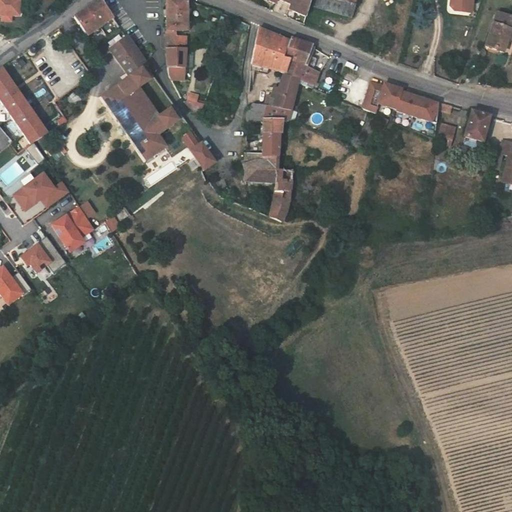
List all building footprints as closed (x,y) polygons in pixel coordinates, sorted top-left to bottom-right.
[(0,0),(0,13),(17,14),(18,0),(0,0)] [(103,0),(94,0),(73,17),(84,30),(94,23),(112,11),(104,0),(103,0)] [(187,0),(167,0),(167,12),(188,11),(187,0)] [(286,0),(290,2),(288,6),(306,14),(310,0),(286,0)] [(314,0),(350,12),(353,0),(314,0)] [(473,0),(452,0),(452,6),(456,11),(466,12),(467,2),(473,3),(473,0)] [(187,29),(188,11),(167,12),(167,29),(168,29),(177,29),(187,29)] [(511,19),(497,14),(486,47),(504,54),(508,40),(510,33),(511,33),(511,19)] [(261,27),(250,65),(267,69),(269,62),(286,67),(290,55),(285,51),(289,39),(261,27)] [(111,48),(131,75),(142,67),(148,61),(129,35),(111,48)] [(304,61),(309,45),(290,36),(289,39),(285,51),(290,55),(304,61)] [(25,49),(26,51),(27,53),(30,55),(32,55),(35,55),(37,53),(38,51),(39,49),(38,46),(37,44),(35,42),(32,42),(29,43),(27,44),(26,46),(25,49)] [(185,66),(187,42),(168,42),(169,64),(170,70),(173,77),(184,77),(185,66)] [(284,70),(300,76),(304,77),(308,73),(317,77),(321,69),(304,61),(290,55),(286,67),(284,70)] [(31,143),(36,141),(48,132),(3,67),(0,69),(0,97),(5,106),(10,112),(23,131),(31,143)] [(104,94),(147,159),(167,145),(159,133),(180,118),(171,107),(161,113),(156,104),(152,107),(139,87),(150,79),(142,67),(131,75),(104,94)] [(291,108),(299,81),(300,77),(300,76),(284,70),(278,86),(272,84),(269,94),(264,92),(261,104),(291,108)] [(317,77),(308,73),(304,77),(300,76),(300,77),(315,83),(317,77)] [(315,83),(300,77),(299,81),(313,87),(315,83)] [(371,84),(362,106),(370,110),(374,111),(378,101),(396,107),(396,108),(438,121),(440,101),(415,94),(403,90),(404,88),(404,87),(385,82),(385,84),(379,83),(378,86),(371,84)] [(189,97),(197,99),(198,93),(190,91),(189,97)] [(189,97),(188,97),(186,99),(199,114),(204,102),(197,99),(189,97)] [(291,108),(261,104),(254,103),(246,109),(246,121),(261,122),(261,132),(280,132),(283,132),(284,119),(288,119),(289,116),(294,119),(296,109),(291,108)] [(493,115),(474,109),(466,133),(467,133),(465,139),(467,142),(478,146),(481,145),(484,139),(485,139),(493,115)] [(23,131),(10,112),(0,120),(0,128),(9,142),(23,131)] [(457,125),(443,120),(440,133),(454,137),(456,131),(457,125)] [(0,148),(9,142),(0,128),(0,148)] [(280,132),(261,132),(262,149),(262,154),(279,156),(279,155),(280,132)] [(218,157),(204,139),(191,150),(204,168),(218,157)] [(511,139),(506,139),(503,151),(511,152),(511,153),(507,184),(511,184),(511,139)] [(36,141),(31,143),(28,146),(39,163),(47,158),(36,141)] [(246,149),(243,159),(262,160),(262,154),(262,149),(246,149)] [(279,156),(262,154),(262,160),(243,159),(245,177),(245,178),(276,181),(271,212),(285,218),(288,212),(293,191),(295,168),(279,167),(279,156)] [(25,208),(41,197),(48,205),(69,190),(63,181),(54,187),(43,171),(13,192),(25,208)] [(68,213),(53,223),(71,249),(85,240),(81,235),(95,227),(80,205),(73,210),(76,214),(70,217),(68,213)] [(26,265),(30,263),(36,271),(47,263),(53,271),(66,261),(46,234),(36,242),(37,243),(28,250),(19,256),(26,265)] [(11,273),(5,264),(0,267),(0,292),(7,303),(21,293),(22,294),(31,287),(19,270),(13,275),(11,276),(9,274),(11,273)]
